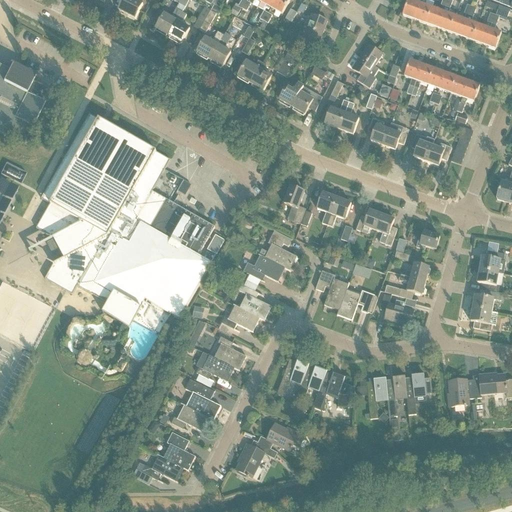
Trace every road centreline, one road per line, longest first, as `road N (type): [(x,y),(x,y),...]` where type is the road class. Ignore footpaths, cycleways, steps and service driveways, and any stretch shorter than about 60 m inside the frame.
road 1 (residential): [(14,0),(301,157),(464,217)]
road 2 (residential): [(203,481),(283,329),(368,353),(433,345)]
road 3 (residential): [(511,76),(371,21)]
road 4 (residential): [(464,217),(511,91)]
road 5 (residential): [(433,345),(464,217)]
road 6 (residential): [(371,21),(346,63),(330,67),(327,52),(345,7)]
